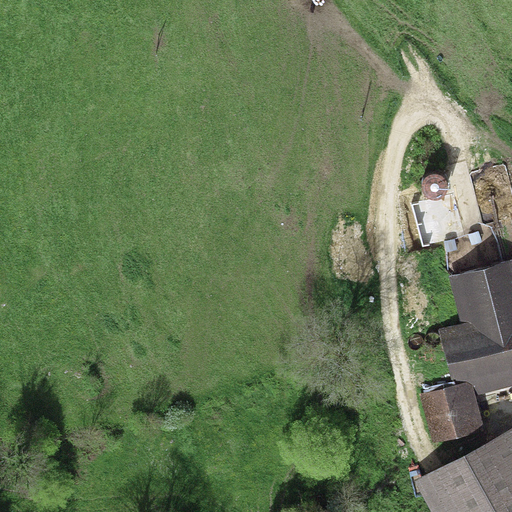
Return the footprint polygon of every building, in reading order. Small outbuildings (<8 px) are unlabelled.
[(431,173),(426,175),(422,178),(420,183),(420,188),(422,193),(425,196),(430,199),(435,199),(440,197),(444,193),(446,188),(446,183),(444,179),(441,175),(436,173),(431,173)] [(440,199),(437,201),(435,204),(435,207),(435,210),(437,213),(439,215),(442,216),(446,216),(449,214),(451,211),(452,208),(451,205),(450,202),(447,200),(444,199),(440,199)] [(447,218),(443,219),(441,221),(439,224),(439,228),(440,231),(443,234),(446,235),(449,235),(452,234),(455,232),(456,229),(456,225),(455,222),(453,220),(450,218),(447,218)] [(451,237),(447,238),(445,241),(444,244),(444,248),(446,251),(449,253),(452,254),(456,254),(459,252),(461,250),(462,246),(462,243),(460,240),(458,237),(454,236),(451,237)] [(465,388),(511,375),(511,260),(451,277),(465,330),(439,337),(453,391),(465,388)] [(465,388),(453,391),(421,399),(431,439),(475,427),(465,388)] [(511,511),(511,441),(508,434),(422,481),(439,511),(511,511)]
